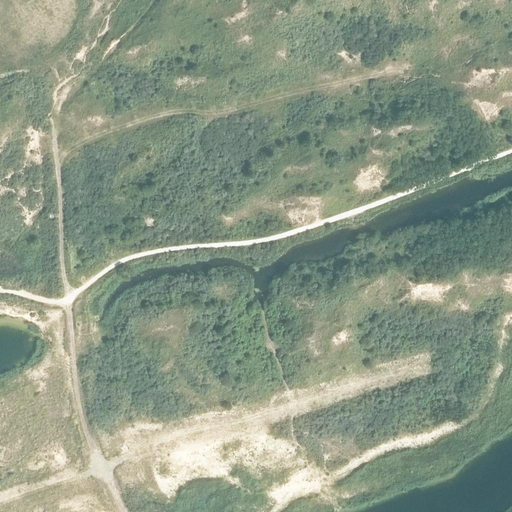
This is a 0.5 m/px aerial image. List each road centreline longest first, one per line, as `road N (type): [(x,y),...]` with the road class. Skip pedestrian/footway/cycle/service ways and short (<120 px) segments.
road 1 (track): [(56,164),(79,144),(170,112),(214,112),(404,67)]
road 2 (track): [(101,466),(425,361)]
